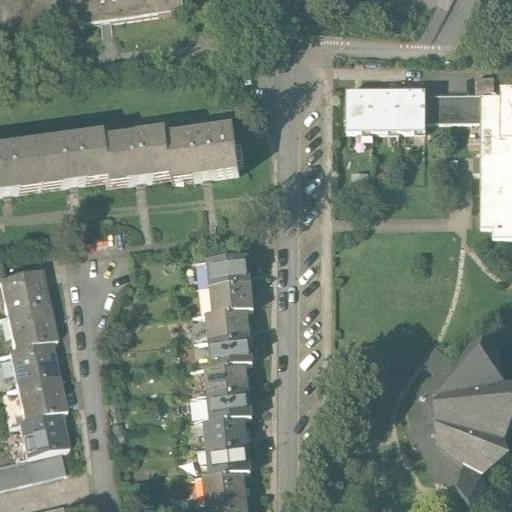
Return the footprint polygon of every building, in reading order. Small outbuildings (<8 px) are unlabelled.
[(184,24),(181,0),(0,0),(0,45),(46,40),(123,31),(184,24)] [(511,95),(501,96),(501,106),(481,106),(480,133),(481,240),(493,240),(493,250),(511,250),(511,95)] [(372,140),(398,140),(398,99),(372,100),(372,140)] [(424,99),(398,99),(398,140),(424,140),(424,132),(424,105),(424,99)] [(346,140),(372,140),(372,100),(345,100),(346,140)] [(481,106),(424,105),(424,132),(480,133),(481,106)] [(242,181),(235,135),(169,144),(175,185),(175,190),(242,181)] [(108,194),(175,185),(169,144),(168,137),(101,146),(107,186),(108,194)] [(33,151),(39,195),(107,186),(101,146),(101,142),(33,151)] [(0,200),(39,195),(33,151),(0,154),(0,200)] [(369,180),(351,180),(351,198),(369,198),(369,180)] [(391,180),(379,180),(379,190),(391,190),(391,180)] [(210,266),(213,293),(251,288),(248,262),(210,266)] [(1,290),(9,325),(51,316),(43,281),(1,290)] [(254,315),(251,288),(213,293),(216,319),(247,316),(254,315)] [(59,350),(51,316),(9,325),(17,360),(50,352),(59,350)] [(209,320),(212,347),(250,342),(247,316),(216,319),(209,320)] [(253,369),(250,342),(212,347),(215,373),(247,370),(253,369)] [(11,361),(19,395),(58,386),(50,352),(17,360),(11,361)] [(460,373),(437,355),(425,373),(437,382),(408,424),(413,451),(421,459),(433,490),(457,499),(470,511),(486,511),(496,507),(491,488),(511,476),(511,371),(510,361),(471,359),(460,373)] [(207,374),(210,400),(250,396),(247,370),(215,373),(207,374)] [(66,421),(58,386),(19,395),(27,430),(61,423),(66,421)] [(253,422),(250,396),(210,400),(213,427),(246,423),(253,422)] [(69,458),(61,423),(27,430),(20,432),(28,467),(61,460),(69,458)] [(206,427),(208,454),(249,450),(246,423),(213,427),(206,427)] [(252,477),(249,450),(208,454),(211,481),(244,478),(252,477)] [(0,494),(65,480),(61,460),(28,467),(0,473),(0,494)] [(208,509),(247,505),(244,478),(211,481),(205,482),(208,509)]
